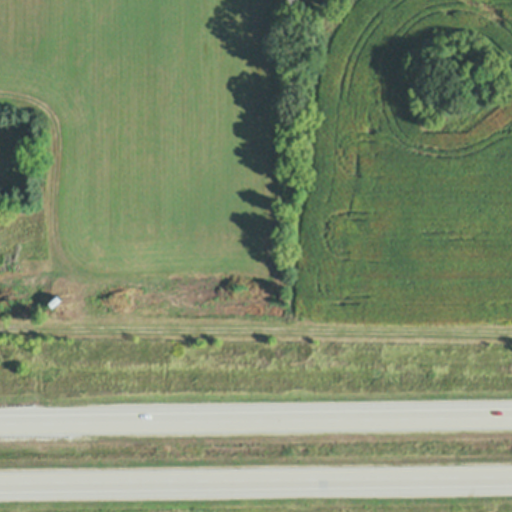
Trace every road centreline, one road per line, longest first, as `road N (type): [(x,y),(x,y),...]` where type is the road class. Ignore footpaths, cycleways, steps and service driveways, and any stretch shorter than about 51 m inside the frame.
road 1 (motorway): [(511,417),(0,424)]
road 2 (motorway): [(0,482),(511,475)]
